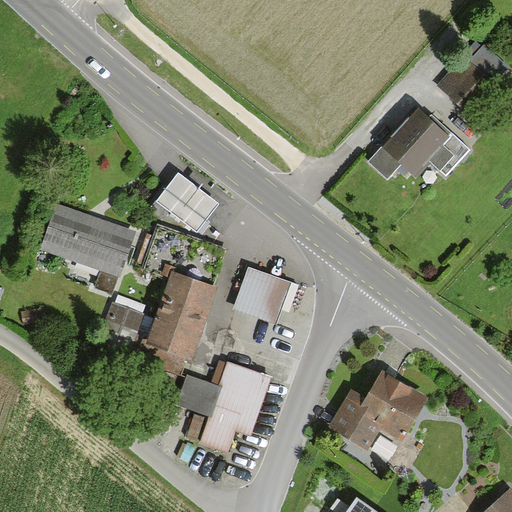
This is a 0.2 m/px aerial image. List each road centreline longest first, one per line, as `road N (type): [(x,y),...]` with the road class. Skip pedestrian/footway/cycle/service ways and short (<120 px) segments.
road 1 (secondary): [(370,272),(57,22)]
road 2 (unclassified): [(370,272),(327,340),(263,511)]
road 3 (secondary): [(511,392),(370,272)]
